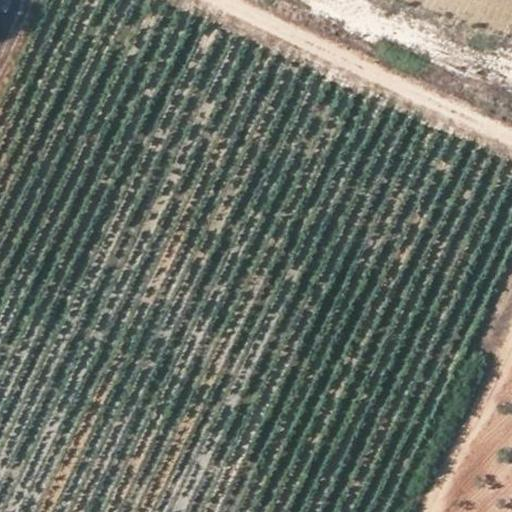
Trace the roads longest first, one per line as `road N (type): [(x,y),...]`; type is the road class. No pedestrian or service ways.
road 1 (track): [(243,0),(511,138)]
road 2 (track): [(432,511),(511,346)]
